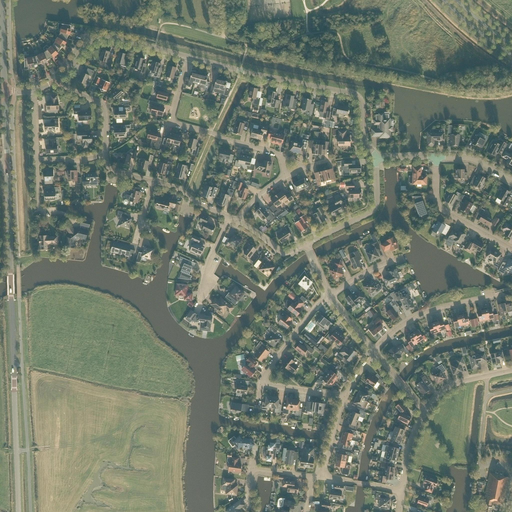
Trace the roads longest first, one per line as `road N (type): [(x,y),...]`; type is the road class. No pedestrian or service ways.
road 1 (unclassified): [(375,158),(362,141),(360,102),(350,93),(188,57)]
road 2 (residential): [(279,154),(174,122),(188,57)]
road 3 (tertiary): [(18,511),(13,359)]
road 4 (unclassified): [(188,57),(102,36),(57,80)]
road 5 (tertiary): [(11,301),(6,164)]
road 6 (residential): [(511,249),(439,207),(436,156)]
road 7 (residential): [(374,352),(420,314),(491,295)]
road 8 (residential): [(305,243),(373,210),(375,158)]
